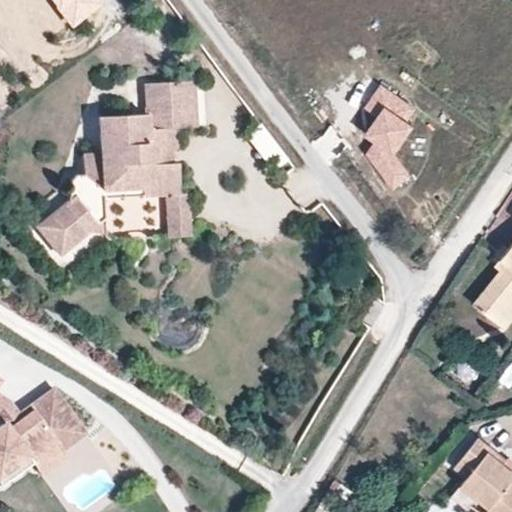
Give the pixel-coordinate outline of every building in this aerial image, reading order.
[(107,0),(51,0),(74,28),(108,1),(107,0)] [(179,27),(160,1),(148,10),(168,36),(179,27)] [(159,159),(158,147),(168,146),(174,142),(174,123),(194,121),(192,77),(143,79),(145,110),(97,112),(99,150),(81,150),(82,170),(73,170),(69,176),(66,197),(35,222),(58,251),(88,226),(103,229),(102,193),(163,190),(165,233),(189,231),(187,190),(178,190),(176,159),(159,159)] [(414,105),(379,80),(363,103),(372,110),(361,126),(373,135),(363,150),(390,186),(409,170),(392,148),(411,121),(406,117),(414,105)] [(247,132),(263,155),(276,146),(259,123),(247,132)] [(511,244),(501,257),(507,262),(500,270),(474,302),(494,319),(511,296),(511,244)] [(500,270),(507,262),(501,257),(495,265),(500,270)] [(502,326),(511,313),(511,296),(494,319),(502,326)] [(371,326),(383,307),(373,301),(362,319),(371,326)] [(84,431),(51,385),(16,411),(20,417),(5,428),(1,423),(0,424),(0,471),(25,453),(31,462),(56,443),(60,448),(84,431)] [(16,411),(7,399),(0,394),(0,420),(1,423),(5,428),(20,417),(16,411)] [(498,511),(507,511),(511,506),(511,468),(509,466),(502,461),(506,457),(477,434),(454,464),(466,474),(460,482),(489,505),(498,511)] [(41,475),(67,456),(60,448),(56,443),(31,462),(41,475)] [(0,483),(31,462),(25,453),(0,471),(0,483)] [(509,466),(511,462),(511,459),(507,455),(506,457),(502,461),(509,466)]
